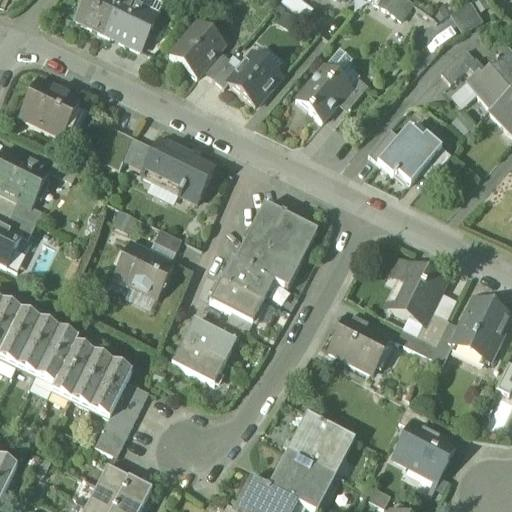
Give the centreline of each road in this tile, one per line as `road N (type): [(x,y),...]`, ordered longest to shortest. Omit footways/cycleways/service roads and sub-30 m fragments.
road 1 (residential): [(6,50),(37,54),(363,208)]
road 2 (residential): [(363,208),(298,344),(245,423),(200,456)]
road 3 (residential): [(363,208),(511,280)]
